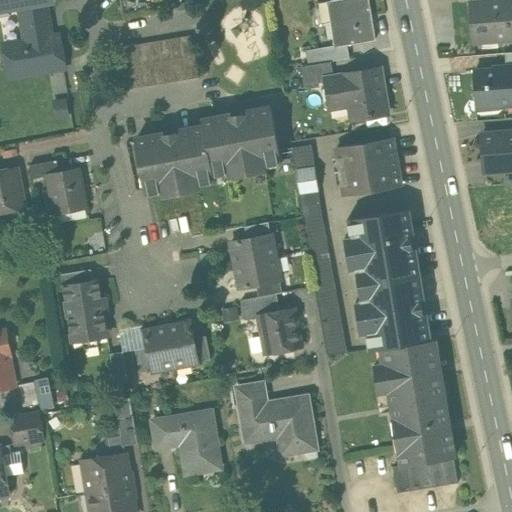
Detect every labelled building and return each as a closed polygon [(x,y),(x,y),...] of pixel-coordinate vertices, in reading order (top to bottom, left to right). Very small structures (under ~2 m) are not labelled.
[(52,0),(0,0),(0,13),(10,12),(13,7),(20,6),(45,2),(53,1),(52,0)] [(368,0),(333,0),(328,1),(335,46),(348,44),(375,39),(368,0)] [(511,0),(489,0),(469,2),(473,43),(511,40),(511,0)] [(51,36),(45,2),(20,6),(26,41),(51,36)] [(58,35),(51,36),(26,41),(5,45),(10,76),(63,67),(58,35)] [(191,35),(181,37),(184,57),(195,56),(191,35)] [(181,37),(170,38),(173,59),(184,57),(181,37)] [(170,38),(159,40),(162,61),(172,59),(173,59),(170,38)] [(159,40),(148,42),(151,63),(161,61),(162,61),(159,40)] [(148,42),(137,44),(141,65),(150,63),(151,63),(148,42)] [(137,43),(126,45),(129,67),(139,65),(141,65),(137,44),(137,43)] [(335,46),(310,51),(313,64),(350,58),(348,44),(335,46)] [(126,45),(114,47),(118,68),(127,67),(129,67),(126,45)] [(184,57),(187,79),(199,77),(195,56),(184,57)] [(173,59),(172,59),(176,81),(187,79),(184,57),(173,59)] [(162,61),(161,61),(165,83),(176,81),(172,59),(162,61)] [(151,63),(150,63),(153,85),(165,83),(161,61),(151,63)] [(332,61),(302,66),(305,85),(326,81),(325,76),(334,75),(332,61)] [(141,65),(139,65),(142,87),(153,85),(150,63),(141,65)] [(129,67),(127,67),(131,89),(142,87),(139,65),(129,67)] [(507,70),(474,72),(477,109),(501,107),(500,104),(511,103),(511,66),(507,66),(507,70)] [(118,68),(116,69),(119,90),(131,89),(127,67),(118,68)] [(334,75),(325,76),(326,81),(330,104),(349,101),(353,120),(388,114),(380,67),(334,75)] [(203,127),(214,176),(230,173),(231,178),(266,171),(265,166),(282,163),(272,108),(202,121),(203,127)] [(214,176),(203,127),(135,140),(146,195),(163,192),(164,197),(199,190),(198,185),(215,182),(214,176)] [(511,131),(482,134),(485,172),(511,169),(511,131)] [(392,138),(337,147),(339,158),(333,159),(338,185),(343,184),(345,195),(400,186),(392,138)] [(348,352),(322,211),(312,144),(292,147),(302,215),(327,355),(348,352)] [(57,160),(30,165),(33,179),(47,176),(47,174),(60,171),(57,160)] [(17,167),(0,170),(0,211),(25,207),(17,167)] [(60,171),(47,174),(47,176),(55,214),(87,208),(79,167),(60,171)] [(359,284),(418,274),(407,209),(348,219),(351,236),(345,237),(350,270),(356,269),(359,284)] [(269,222),(245,226),(247,238),(271,233),(269,222)] [(247,238),(232,241),(236,265),(276,257),(271,233),(247,238)] [(276,257),(236,265),(241,288),(257,285),(280,280),(276,257)] [(91,269),(62,274),(64,286),(93,281),(91,269)] [(418,274),(359,284),(361,301),(355,302),(361,334),(367,333),(369,350),(381,348),(429,340),(418,274)] [(93,281),(64,286),(73,341),(108,335),(105,313),(107,313),(104,298),(102,298),(99,280),(93,281)] [(280,280),(257,285),(259,297),(277,293),(282,292),(280,280)] [(20,283),(0,287),(0,307),(1,314),(25,309),(22,294),(26,293),(26,289),(22,290),(20,283)] [(259,297),(241,300),(245,320),(260,317),(259,316),(280,312),(277,293),(276,294),(259,297)] [(280,312),(259,316),(260,317),(266,352),(301,346),(294,309),(280,312)] [(191,322),(168,327),(175,366),(199,361),(194,338),(191,322)] [(168,327),(144,331),(147,347),(152,371),(175,366),(168,327)] [(5,331),(0,331),(0,388),(14,385),(8,356),(9,355),(5,331)] [(206,336),(194,338),(199,361),(211,359),(206,336)] [(429,340),(381,348),(383,364),(374,366),(378,393),(390,391),(393,406),(445,397),(435,339),(429,340)] [(147,347),(135,349),(140,373),(152,371),(147,347)] [(123,351),(110,353),(115,383),(128,381),(123,351)] [(47,375),(19,382),(22,394),(36,390),(41,408),(54,405),(47,375)] [(308,396),(267,403),(263,383),(236,387),(243,425),(249,424),(252,441),(287,435),(290,453),(317,448),(308,396)] [(445,397),(393,406),(402,464),(403,466),(454,457),(455,457),(445,397)] [(128,400),(116,402),(119,418),(131,416),(128,400)] [(212,410),(153,420),(157,448),(181,444),(186,474),(222,468),(212,410)] [(40,412),(10,417),(15,444),(45,439),(40,412)] [(119,418),(122,435),(109,438),(112,455),(126,453),(125,445),(138,443),(133,415),(131,416),(119,418)] [(10,444),(0,445),(0,493),(7,492),(8,495),(9,494),(6,476),(24,473),(20,450),(12,452),(10,444)] [(112,455),(83,460),(89,492),(131,485),(126,453),(112,455)] [(454,457),(403,466),(402,464),(394,466),(398,493),(459,484),(454,457)] [(135,511),(131,485),(89,492),(91,511),(135,511)]
